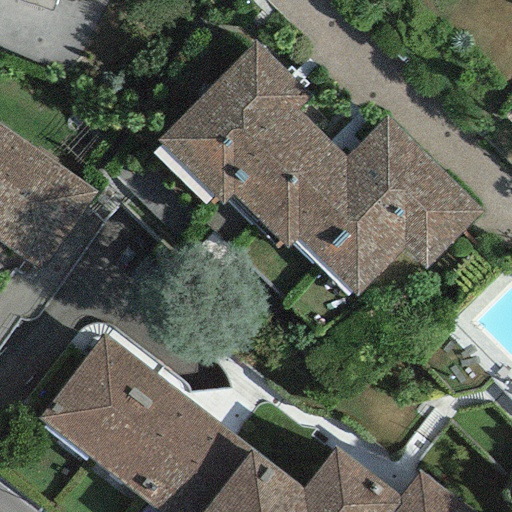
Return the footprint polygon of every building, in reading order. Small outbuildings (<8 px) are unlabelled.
[(21,0),(51,10),(54,0),(21,0)] [(468,215),(277,58),(185,170),(377,326),(468,215)] [(104,216),(0,151),(0,319),(29,337),(104,216)] [(185,511),(238,445),(109,346),(46,427),(156,511),(185,511)] [(440,511),(287,410),(218,511),(440,511)]
